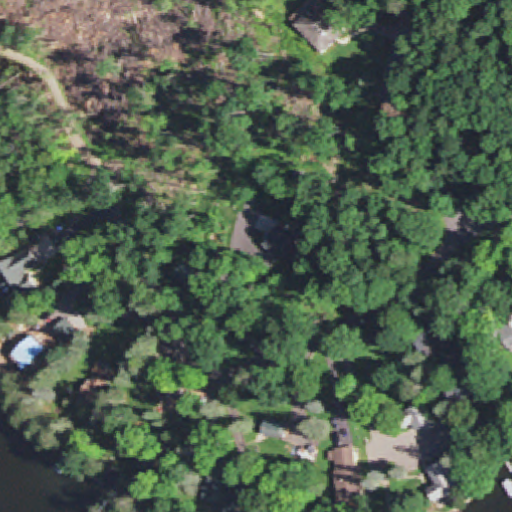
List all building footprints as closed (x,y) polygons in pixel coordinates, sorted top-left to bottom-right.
[(347,29),(313,1),(294,24),(328,52),(347,29)] [(269,249),(288,262),(305,239),(286,225),(269,249)] [(0,266),(17,301),(33,293),(24,276),(41,267),(32,250),(0,266)] [(511,348),(511,346),(511,324),(500,335),(511,348)] [(414,339),(427,361),(445,350),(433,328),(414,339)] [(16,358),(37,380),(56,363),(35,340),(16,358)] [(121,368),(104,358),(89,385),(107,394),(121,368)] [(480,397),(473,375),(444,385),(451,407),(480,397)] [(415,434),(436,423),(426,403),(396,419),(404,433),(412,428),(415,434)] [(285,426),(267,421),(262,438),(281,443),(285,426)] [(338,505),(362,504),(359,450),(335,451),(338,505)] [(426,471),(435,488),(427,492),(436,511),(450,504),(446,497),(457,492),(443,463),(426,471)] [(205,499),(224,509),(233,492),(214,482),(205,499)]
